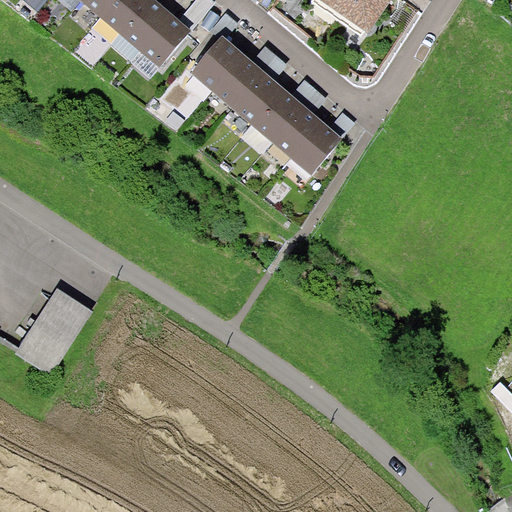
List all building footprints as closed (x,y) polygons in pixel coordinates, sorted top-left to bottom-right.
[(81,0),(80,1),(100,18),(115,0),(81,0)] [(115,0),(100,18),(119,34),(148,0),(115,0)] [(172,13),(156,0),(148,0),(119,34),(140,51),(172,13)] [(195,0),(179,20),(192,30),(215,3),(211,0),(195,0)] [(319,0),(368,34),(392,0),(319,0)] [(179,20),(172,13),(140,51),(160,68),(192,30),(179,20)] [(222,35),(226,39),(238,24),(226,13),(212,29),(221,37),(222,35)] [(190,73),(210,89),(242,52),(226,39),(222,35),(221,37),(190,73)] [(264,46),(253,61),(263,70),(275,80),(286,64),(264,46)] [(253,61),(242,52),(210,89),(231,108),(263,70),(253,61)] [(275,80),(263,70),(231,108),(251,124),(283,87),(275,80)] [(327,98),(305,79),(292,95),(304,105),(315,113),(327,98)] [(292,95),(283,87),(251,124),(272,142),(304,105),(292,95)] [(315,113),(304,105),(272,142),(290,157),(322,120),(315,113)] [(331,127),(343,137),(355,123),(343,112),(331,127)] [(331,127),(322,120),(290,157),(311,175),(343,137),(331,127)] [(93,310),(58,287),(16,353),(51,376),(93,310)]
